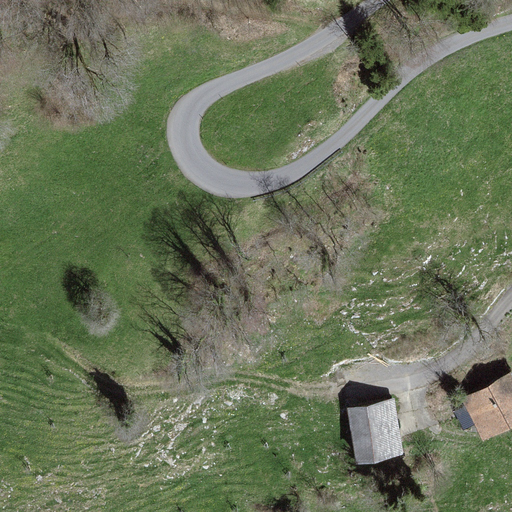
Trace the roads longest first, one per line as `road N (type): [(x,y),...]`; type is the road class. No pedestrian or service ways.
road 1 (tertiary): [(382,0),(302,56),(192,107),(182,127),(188,158),(225,186),(271,182),(318,160),(447,48),(511,22)]
road 2 (track): [(358,393),(453,379),(511,355)]
